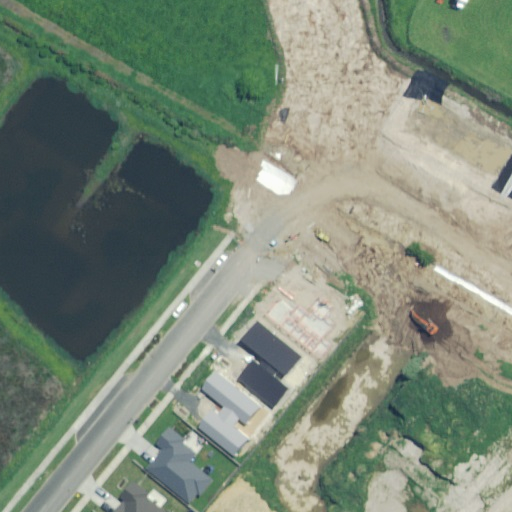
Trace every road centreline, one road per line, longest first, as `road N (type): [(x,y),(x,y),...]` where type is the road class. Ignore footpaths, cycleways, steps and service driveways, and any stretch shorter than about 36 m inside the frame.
road 1 (residential): [(39,511),(309,176)]
road 2 (residential): [(341,511),(447,385),(511,267)]
road 3 (residential): [(309,176),(511,267)]
road 4 (residential): [(309,176),(328,101),(323,0)]
